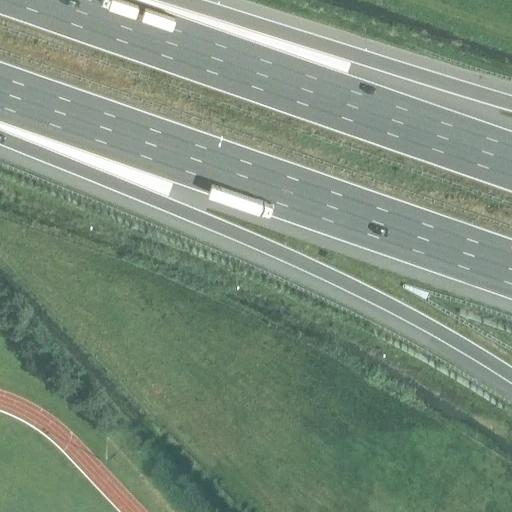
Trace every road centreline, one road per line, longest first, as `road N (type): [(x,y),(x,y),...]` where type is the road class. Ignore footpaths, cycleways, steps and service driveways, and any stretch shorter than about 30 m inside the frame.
road 1 (motorway): [(0,113),(165,204),(403,315),(511,380)]
road 2 (motorway): [(0,90),(511,267)]
road 3 (motorway): [(511,161),(46,0)]
road 4 (motorway): [(511,104),(354,55),(100,0)]
